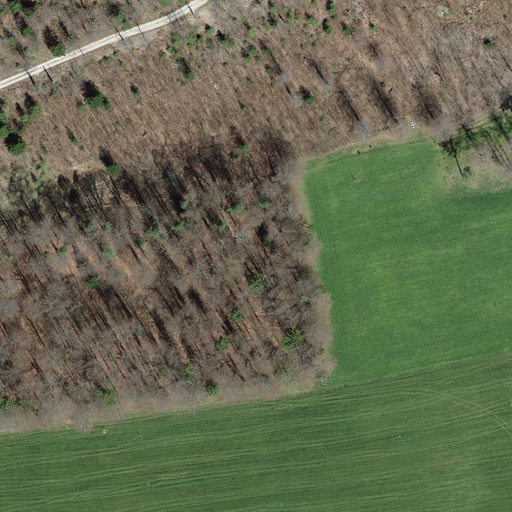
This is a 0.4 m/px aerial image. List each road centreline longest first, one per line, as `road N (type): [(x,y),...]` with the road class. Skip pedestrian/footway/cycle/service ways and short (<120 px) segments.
road 1 (track): [(0,242),(23,221),(138,208),(288,163),(441,142),(511,109)]
road 2 (unclassified): [(203,0),(0,84)]
